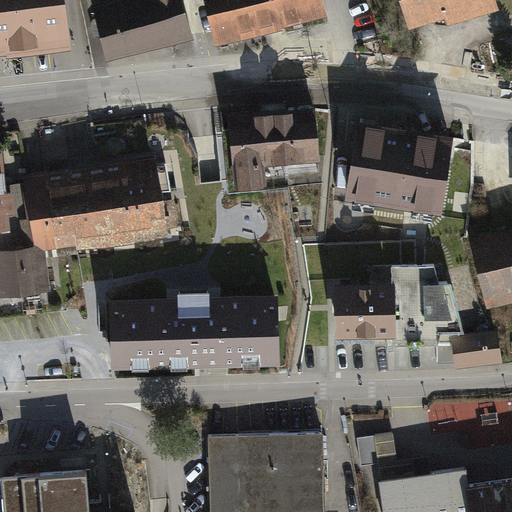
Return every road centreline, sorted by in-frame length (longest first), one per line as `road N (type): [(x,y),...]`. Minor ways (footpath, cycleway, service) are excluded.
road 1 (tertiary): [(0,106),(286,76),(392,80),(511,103)]
road 2 (residential): [(511,380),(71,400)]
road 3 (residential): [(177,511),(175,481),(160,455),(140,435),(71,400)]
